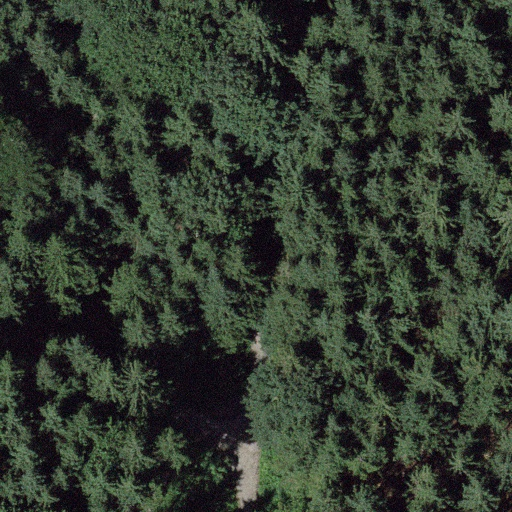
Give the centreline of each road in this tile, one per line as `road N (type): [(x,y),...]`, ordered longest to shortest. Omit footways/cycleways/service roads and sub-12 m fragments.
road 1 (track): [(297,0),(243,511)]
road 2 (track): [(0,398),(250,444)]
